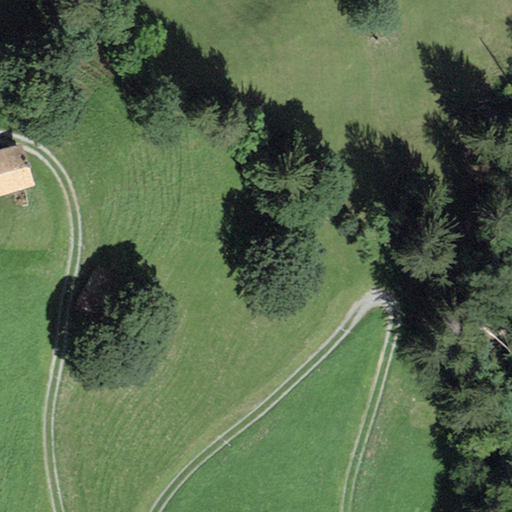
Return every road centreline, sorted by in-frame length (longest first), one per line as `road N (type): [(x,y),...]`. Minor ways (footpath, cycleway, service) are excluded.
road 1 (track): [(155,511),(194,464),(378,297),(393,307),(392,335),(345,511)]
road 2 (track): [(0,135),(29,141),(49,158),(74,210),(75,255),(51,410),(58,511)]
